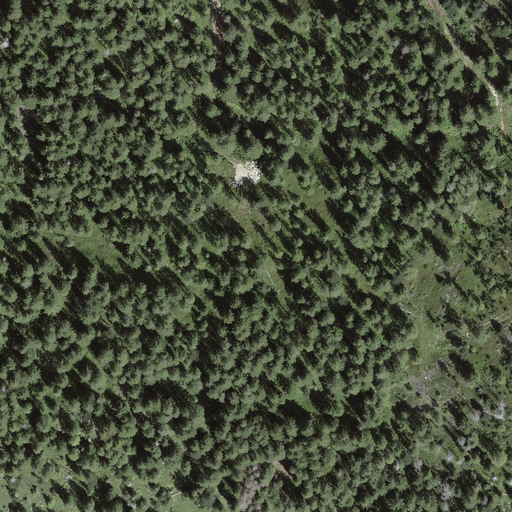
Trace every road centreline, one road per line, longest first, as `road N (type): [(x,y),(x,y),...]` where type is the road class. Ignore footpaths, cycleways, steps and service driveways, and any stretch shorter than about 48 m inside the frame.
road 1 (track): [(246,170),(205,142),(200,129),(221,47),(215,0)]
road 2 (track): [(511,137),(499,94),(470,61),(438,0)]
